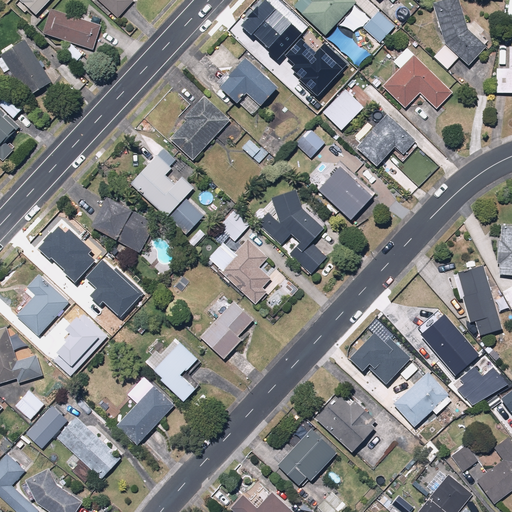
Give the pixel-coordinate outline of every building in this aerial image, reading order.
[(26,13),(32,7),(40,15),(53,0),(18,0),(15,4),(26,13)] [(101,0),(119,17),(136,0),(101,0)] [(273,0),(265,0),(242,26),(253,36),(255,34),(262,40),(287,12),(273,0)] [(298,0),(294,5),(302,13),(302,14),(325,35),(357,2),(354,0),(298,0)] [(448,43),(449,44),(437,57),(449,69),(462,56),(473,66),(490,47),(471,29),(461,0),(445,0),(436,3),(448,43)] [(103,25),(54,9),(46,34),(95,50),(103,25)] [(268,49),(279,59),(306,29),(287,12),(262,40),(270,47),(268,49)] [(397,25),(381,12),(366,29),(382,42),(397,25)] [(302,38),(286,55),(296,65),(292,69),(302,78),(300,80),(318,96),(347,65),(325,44),(317,52),(302,38)] [(29,39),(0,57),(0,62),(7,73),(13,70),(30,97),(56,81),(29,39)] [(401,68),(384,85),(407,108),(422,92),(439,108),(454,93),(409,48),(396,62),(401,68)] [(249,57),(223,85),(243,104),(252,94),(265,106),(283,87),(249,57)] [(12,93),(2,102),(17,120),(27,110),(12,93)] [(233,119),(206,95),(187,116),(191,119),(173,140),(195,161),(233,119)] [(18,148),(10,140),(22,128),(0,105),(0,154),(5,160),(18,148)] [(380,167),(398,147),(407,155),(420,140),(410,131),(390,113),(359,147),(380,167)] [(328,143),(311,128),(296,144),(313,160),(328,143)] [(262,149),(251,139),(243,148),(254,158),(262,149)] [(167,150),(154,164),(134,183),(188,235),(207,215),(188,198),(197,189),(185,177),(178,184),(168,175),(174,169),(171,166),(177,160),(167,150)] [(376,197),(343,166),(320,191),(353,222),(376,197)] [(306,210),(299,189),(274,198),(277,209),(261,222),(285,245),(294,235),(302,243),(291,255),(312,275),(329,257),(314,243),(328,228),(306,210)] [(157,222),(110,199),(95,228),(142,251),(157,222)] [(499,262),(502,262),(501,273),(511,273),(511,225),(503,225),(503,239),(500,239),(499,262)] [(59,227),(38,248),(49,258),(51,257),(59,264),(82,240),(69,228),(65,232),(59,227)] [(270,291),(265,286),(273,278),(262,266),(271,258),(250,238),(236,253),(240,257),(233,264),(225,272),(233,279),(229,283),(243,297),(247,293),(258,304),(270,291)] [(65,273),(76,283),(96,262),(90,256),(95,252),(82,240),(59,264),(67,271),(65,273)] [(102,259),(85,277),(98,288),(91,296),(100,304),(103,301),(121,318),(143,293),(116,268),(114,270),(102,259)] [(486,265),(459,274),(474,322),(480,320),(484,334),(505,328),(486,265)] [(41,336),(61,315),(65,319),(75,308),(71,304),(72,302),(41,274),(26,291),(34,298),(18,316),(41,336)] [(241,335),(255,321),(237,302),(202,336),(224,359),(245,339),(241,335)] [(483,353),(447,312),(423,333),(459,374),(483,353)] [(60,355),(54,362),(71,377),(108,338),(82,313),(65,330),(70,334),(65,339),(67,341),(57,352),(60,355)] [(374,363),(392,383),(420,357),(385,319),(351,351),(367,369),(374,363)] [(0,384),(20,378),(21,383),(46,375),(39,355),(20,361),(8,327),(0,329),(0,384)] [(202,358),(181,336),(163,353),(160,350),(148,360),(186,400),(199,388),(184,373),(189,368),(190,369),(202,358)] [(465,384),(457,391),(473,406),(508,385),(493,366),(483,375),(474,366),(461,378),(465,384)] [(417,425),(434,409),(438,413),(452,399),(449,396),(452,393),(431,371),(396,402),(417,425)] [(177,405),(156,385),(119,424),(139,444),(177,405)] [(379,425),(376,423),(379,419),(357,398),(354,401),(342,390),(319,415),(355,450),(379,425)] [(511,411),(511,390),(501,399),(511,412),(511,411)] [(47,405),(32,391),(17,407),(32,421),(47,405)] [(51,428),(76,452),(67,462),(87,481),(97,471),(104,478),(123,458),(70,408),(51,428)] [(281,443),(291,452),(280,463),(302,484),(310,475),(314,479),(340,452),(331,443),(314,427),(310,431),(301,422),(281,443)] [(511,491),(511,438),(497,448),(506,460),(480,479),(497,502),(511,491)] [(479,459),(469,444),(453,454),(464,470),(479,459)] [(60,484),(51,467),(15,487),(9,484),(19,469),(2,452),(0,454),(0,497),(11,511),(28,511),(36,507),(32,501),(37,498),(43,506),(53,511),(78,511),(86,502),(60,484)] [(458,511),(473,493),(449,475),(419,511),(458,511)] [(329,493),(317,481),(306,493),(319,504),(329,493)] [(297,511),(276,491),(259,508),(253,503),(244,511),(297,511)] [(342,511),(349,505),(333,491),(319,507),(324,511),(342,511)]
